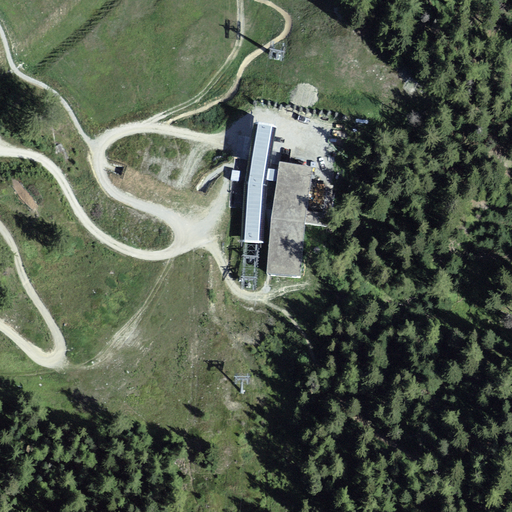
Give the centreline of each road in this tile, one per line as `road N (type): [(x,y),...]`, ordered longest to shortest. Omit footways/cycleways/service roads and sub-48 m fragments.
road 1 (track): [(175,250),(144,253),(96,236),(51,169),(0,152)]
road 2 (track): [(145,124),(107,136),(96,163),(107,186),(180,221),(175,250)]
road 3 (track): [(316,133),(264,117),(216,143),(145,124)]
road 4 (track): [(60,355),(81,359),(120,340),(161,288),(175,250)]
road 5 (track): [(145,124),(196,99),(222,69),(240,38),(240,0)]
road 6 (track): [(97,148),(61,98),(13,66),(0,27)]
road 7 (track): [(0,223),(59,338),(60,355)]
